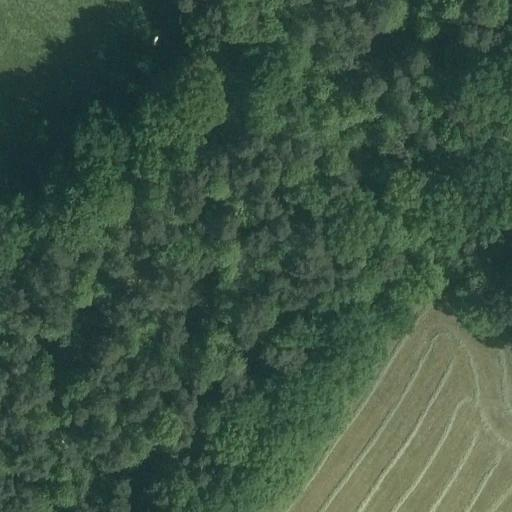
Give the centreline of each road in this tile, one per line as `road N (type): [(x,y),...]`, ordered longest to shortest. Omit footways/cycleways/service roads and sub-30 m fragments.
road 1 (track): [(464,132),(396,152),(344,140),(261,0)]
road 2 (track): [(511,147),(360,0)]
